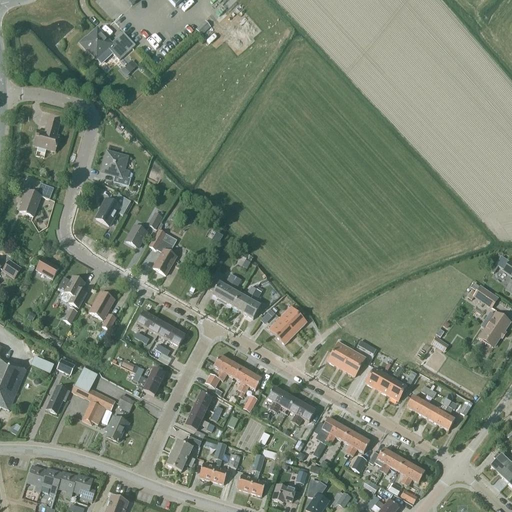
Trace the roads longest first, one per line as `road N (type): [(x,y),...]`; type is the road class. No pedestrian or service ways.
road 1 (residential): [(213,326),(66,238),(64,219),(90,130),(86,110),(38,94),(1,93)]
road 2 (residential): [(457,465),(213,326)]
road 3 (residential): [(141,482),(213,326)]
